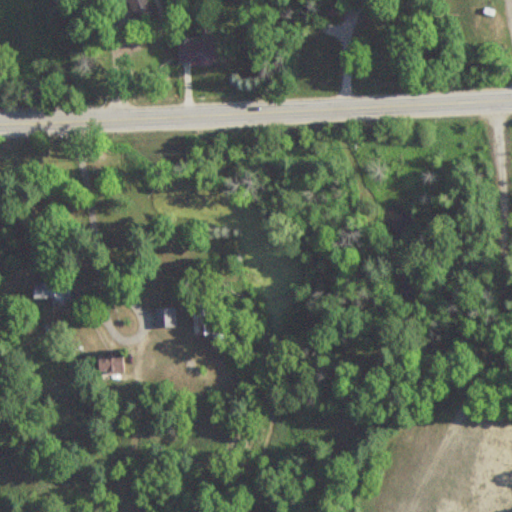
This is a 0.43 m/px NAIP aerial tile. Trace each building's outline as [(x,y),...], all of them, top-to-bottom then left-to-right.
[(69,300),(69,283),(31,283),(31,300),(69,300)] [(173,328),(173,307),(153,307),(153,328),(173,328)] [(192,335),(208,335),(208,313),(192,313),(192,335)] [(121,355),(96,355),(96,373),(121,373),(121,355)] [(511,511),(511,505),(497,503),(496,511),(511,511)]
